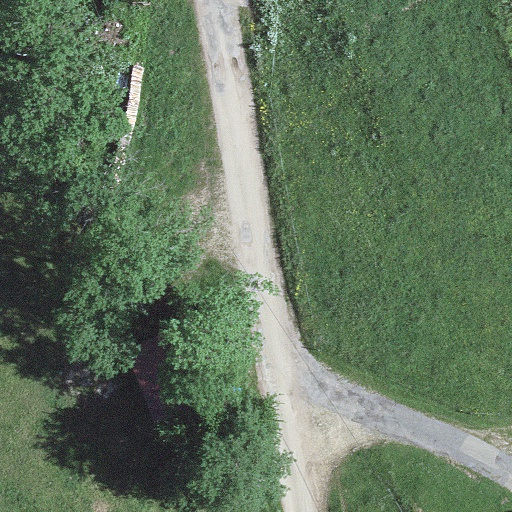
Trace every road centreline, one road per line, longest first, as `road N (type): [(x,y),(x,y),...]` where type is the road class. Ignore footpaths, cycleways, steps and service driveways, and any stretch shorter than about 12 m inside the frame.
road 1 (unclassified): [(216,0),(288,388)]
road 2 (track): [(288,388),(306,511)]
